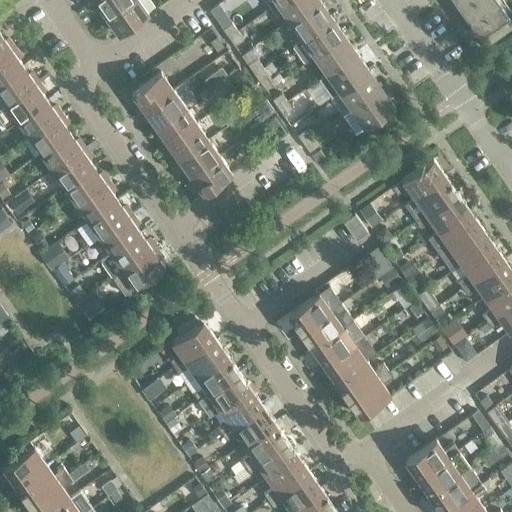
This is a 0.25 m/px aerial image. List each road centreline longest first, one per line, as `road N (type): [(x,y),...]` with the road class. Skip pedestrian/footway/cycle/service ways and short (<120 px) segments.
road 1 (residential): [(362,452),(260,309),(226,301),(87,102),(85,82),(101,64)]
road 2 (residential): [(362,452),(511,349)]
road 3 (residential): [(395,0),(465,99)]
